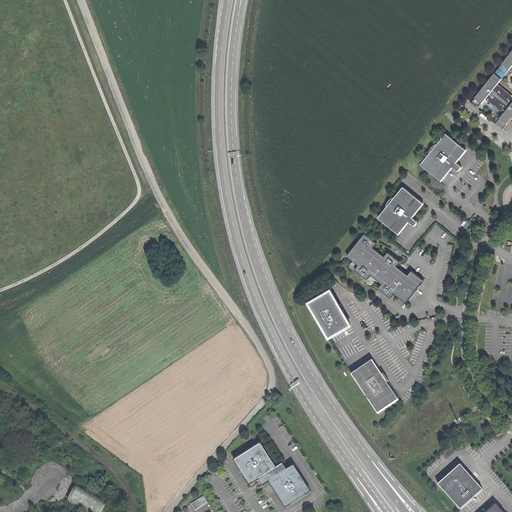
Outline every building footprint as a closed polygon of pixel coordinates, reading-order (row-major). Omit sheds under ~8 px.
[(486,99),(504,113),(496,123),(500,127),(503,129),(511,117),(511,51),(471,103),(478,109),(486,99)] [(432,173),(439,180),(450,168),(451,166),(452,167),(454,169),(458,172),(459,170),(461,167),(456,163),(455,162),(457,159),(465,149),(446,134),(421,164),(432,173)] [(466,150),(465,149),(457,159),(455,162),(456,163),(466,150)] [(441,181),(452,167),(451,166),(450,168),(439,180),(441,181)] [(409,222),(414,226),(415,224),(417,221),(412,217),(410,216),(422,202),(403,187),(378,218),(397,233),(407,221),(409,222)] [(423,203),(422,202),(410,216),(412,217),(423,203)] [(399,234),(409,222),(407,221),(397,233),(399,234)] [(414,292),(423,281),(411,272),(407,276),(396,267),(400,263),(388,253),(384,257),(373,248),(377,244),(365,234),(347,256),(358,266),(355,270),(367,280),(371,276),(381,285),(378,289),(390,299),(394,294),(405,304),(414,292)] [(328,339),(349,327),(339,309),(329,293),(308,305),(328,339)] [(377,414),(397,401),(385,383),(371,361),(351,375),(377,414)] [(297,501),(309,493),(293,467),(287,471),(282,464),(275,469),(260,445),(234,462),(249,486),(258,480),(264,476),(269,483),(285,508),(297,501)] [(460,510),(482,490),(471,478),(460,466),(438,485),(460,510)] [(262,487),(269,483),(264,476),(258,480),(262,487)] [(69,501),(88,511),(101,511),(108,501),(78,485),(69,501)] [(205,496),(192,504),(196,510),(209,502),(205,496)]
